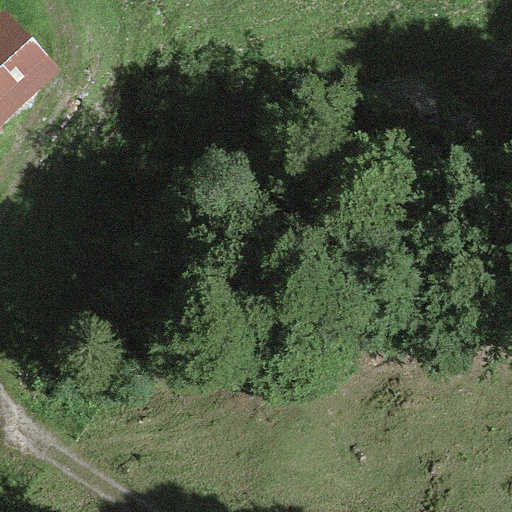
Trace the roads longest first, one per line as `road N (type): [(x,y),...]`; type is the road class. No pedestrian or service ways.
road 1 (track): [(0,201),(65,85),(58,0)]
road 2 (track): [(133,511),(11,413),(0,393)]
